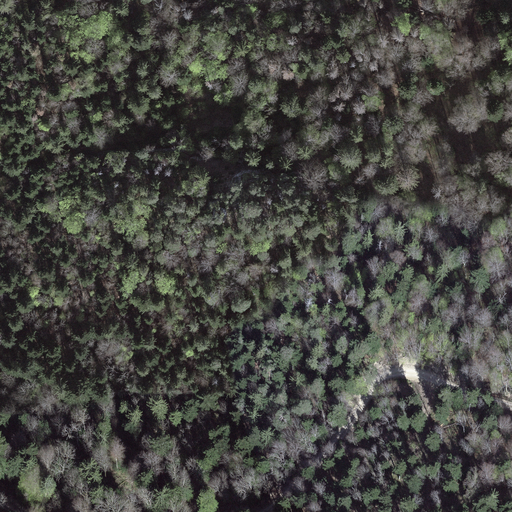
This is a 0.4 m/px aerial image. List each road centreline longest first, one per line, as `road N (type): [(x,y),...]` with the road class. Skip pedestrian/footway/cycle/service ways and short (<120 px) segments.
road 1 (track): [(0,184),(44,151),(107,144),(311,81),(402,92),(454,130),(511,124)]
road 2 (track): [(257,511),(332,445),(388,374),(409,372),(511,405)]
